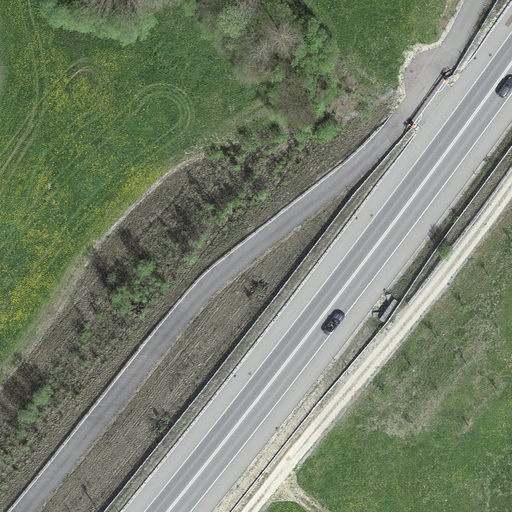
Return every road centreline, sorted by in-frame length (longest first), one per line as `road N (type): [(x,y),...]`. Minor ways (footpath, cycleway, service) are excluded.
road 1 (trunk): [(161,511),(511,58)]
road 2 (track): [(0,381),(49,326),(116,213),(157,181)]
